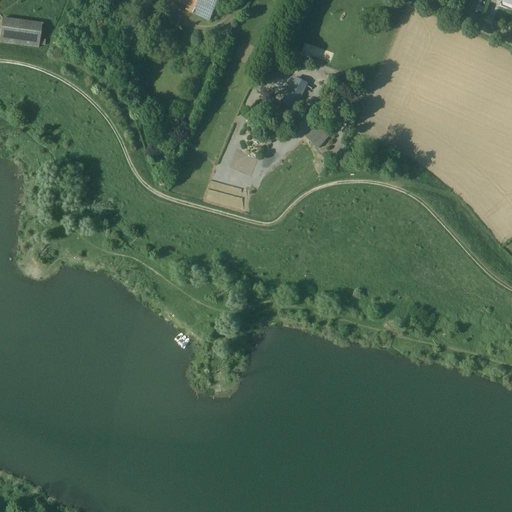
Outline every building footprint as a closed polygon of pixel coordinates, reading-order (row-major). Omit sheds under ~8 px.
[(182,0),(186,2),(183,7),(211,19),(219,0),(182,0)] [(511,0),(501,0),(499,7),(511,11),(511,0)] [(133,6),(130,12),(138,16),(141,10),(133,6)] [(46,40),(40,40),(42,24),(2,19),(0,32),(0,42),(38,48),(39,45),(45,46),(46,40)] [(296,122),(312,87),(308,85),(308,83),(295,78),(282,104),(283,104),(283,117),(296,122)] [(320,148),(330,134),(317,125),(307,139),(320,148)]
